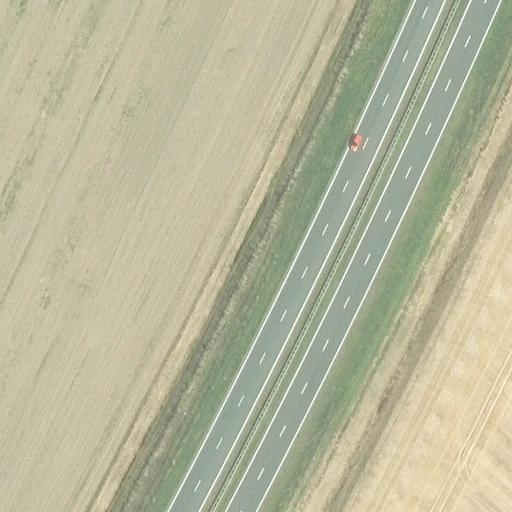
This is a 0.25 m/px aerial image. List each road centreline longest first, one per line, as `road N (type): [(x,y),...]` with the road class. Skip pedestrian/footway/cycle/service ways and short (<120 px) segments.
road 1 (trunk): [(235,511),(487,0)]
road 2 (trunk): [(430,0),(183,511)]
